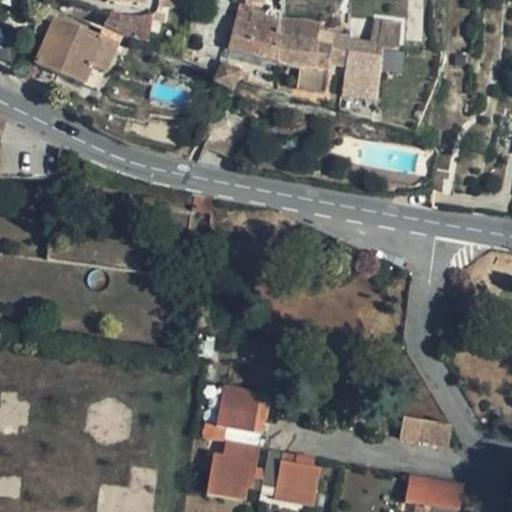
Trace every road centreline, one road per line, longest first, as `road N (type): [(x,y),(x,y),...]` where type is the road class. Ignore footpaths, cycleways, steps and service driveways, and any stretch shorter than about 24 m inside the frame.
road 1 (secondary): [(0,100),(111,154),(433,225)]
road 2 (residential): [(433,225),(429,347),(496,455),(498,511)]
